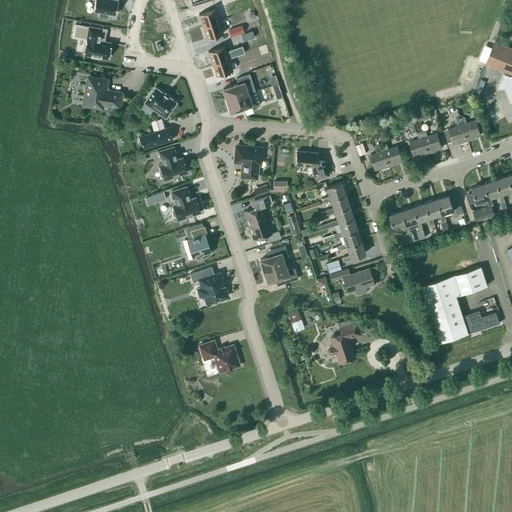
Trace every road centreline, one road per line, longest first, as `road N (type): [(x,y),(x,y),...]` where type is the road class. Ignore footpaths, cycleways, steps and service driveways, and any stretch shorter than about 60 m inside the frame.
road 1 (residential): [(212,129),(203,151),(282,426)]
road 2 (tertiary): [(282,426),(511,350)]
road 3 (residential): [(371,195),(346,146),(325,137),(212,129)]
road 4 (residential): [(143,0),(133,58),(189,67),(212,129)]
road 5 (tertiary): [(176,460),(19,511)]
road 6 (residential): [(371,195),(511,150)]
